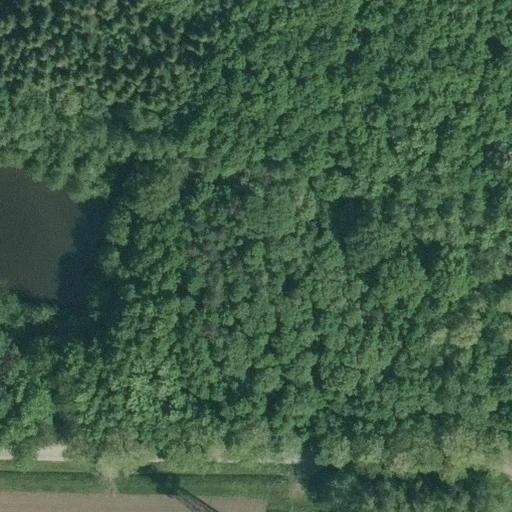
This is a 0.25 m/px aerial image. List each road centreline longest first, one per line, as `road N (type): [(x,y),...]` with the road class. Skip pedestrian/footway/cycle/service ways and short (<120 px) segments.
road 1 (unclassified): [(511,465),(0,455)]
road 2 (track): [(58,456),(42,373),(0,336)]
